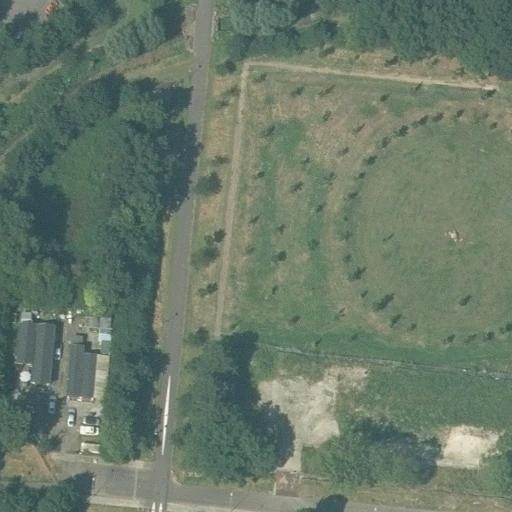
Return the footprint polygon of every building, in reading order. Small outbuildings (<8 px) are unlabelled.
[(111,332),(113,314),(85,312),(84,330),(111,332)] [(22,317),(21,328),(31,328),(32,317),(22,317)] [(48,391),(52,352),(53,331),(39,330),(19,329),(15,369),(32,371),(31,391),(48,391)] [(112,333),(101,332),(100,344),(102,344),(111,345),(112,333)] [(73,339),(72,349),(83,350),(84,340),(73,339)] [(111,345),(102,344),(101,357),(110,358),(111,345)] [(105,404),(108,361),(83,359),(84,351),(70,350),(66,400),(105,404)] [(511,467),(511,402),(447,397),(448,387),(403,383),(402,395),(391,394),(389,416),(348,413),(345,437),(511,451),(511,455),(511,467)]
